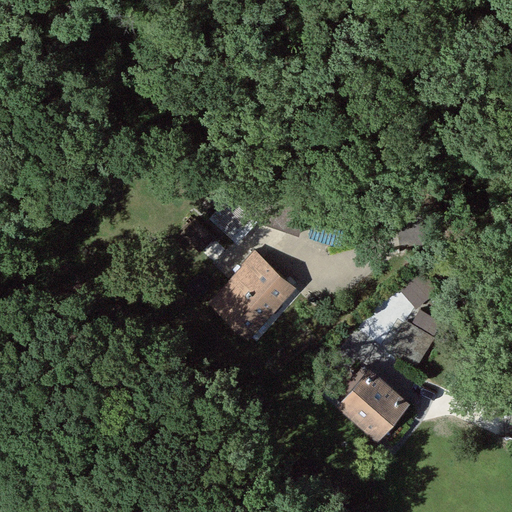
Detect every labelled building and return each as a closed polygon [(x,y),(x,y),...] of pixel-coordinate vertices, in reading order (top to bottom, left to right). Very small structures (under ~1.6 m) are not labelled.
[(300,235),(310,204),(242,181),(209,217),(237,242),(257,219),(300,235)] [(215,235),(196,217),(180,234),(200,252),(215,235)] [(345,232),(311,224),(307,240),(341,248),(345,232)] [(297,285),(257,249),(208,302),(249,339),(297,285)] [(437,288),(418,269),(400,286),(419,305),(437,288)] [(440,321),(422,309),(416,318),(433,330),(440,321)] [(406,319),(388,350),(418,367),(436,336),(415,323),(406,319)] [(371,365),(339,402),(380,439),(413,402),(371,365)] [(261,429),(246,431),(249,449),(264,447),(261,429)] [(159,511),(152,502),(141,510),(142,511),(159,511)]
